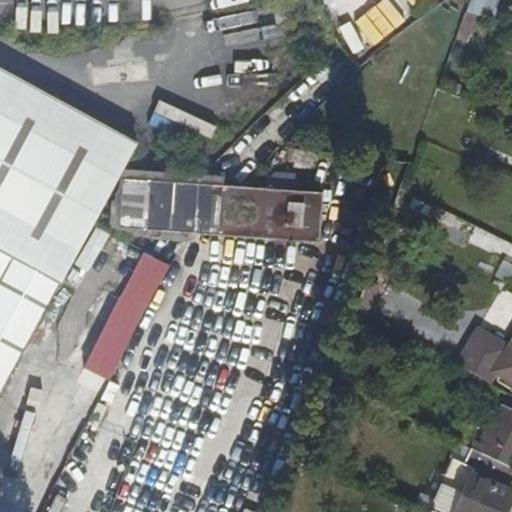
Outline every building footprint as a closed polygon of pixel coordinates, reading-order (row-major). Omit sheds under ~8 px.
[(409,0),(414,8),(427,0),(409,0)] [(475,0),(472,10),(490,15),(494,0),(475,0)] [(377,1),(338,27),(355,53),(394,28),(377,1)] [(115,82),(115,67),(94,67),(95,82),(115,82)] [(0,386),(131,143),(0,71),(0,386)] [(158,101),(150,123),(173,132),(176,123),(211,136),(216,123),(158,101)] [(121,182),(117,230),(316,246),(321,198),(121,182)] [(90,271),(108,231),(93,224),(75,264),(90,271)] [(142,250),(107,324),(95,319),(74,362),(112,380),(169,263),(142,250)] [(511,341),(484,326),(463,363),(469,367),(497,383),(503,374),(511,379),(511,341)] [(494,407),(505,388),(497,383),(469,367),(458,387),(494,407)] [(338,376),(331,396),(349,403),(357,387),(338,376)] [(36,408),(13,467),(34,475),(46,444),(34,440),(45,412),(36,408)] [(503,454),(511,438),(511,415),(500,439),(493,435),(487,446),(503,454)] [(511,438),(503,454),(511,459),(511,438)] [(455,511),(504,511),(511,497),(511,466),(474,447),(467,460),(455,455),(429,511),(430,511),(453,511),(454,511),(455,511)]
